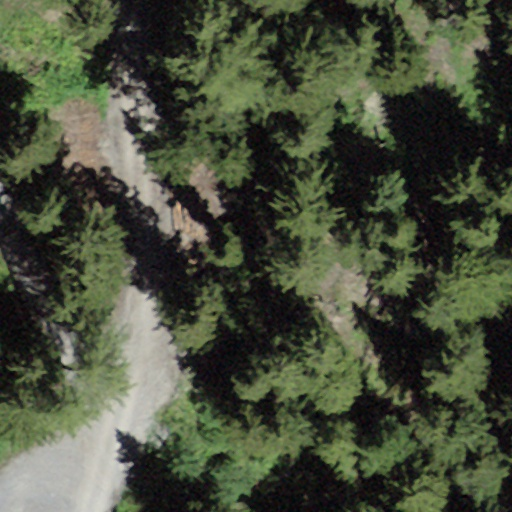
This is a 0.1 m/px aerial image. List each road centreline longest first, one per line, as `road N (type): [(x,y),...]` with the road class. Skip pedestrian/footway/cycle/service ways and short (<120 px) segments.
road 1 (track): [(126,477),(152,200),(134,0)]
road 2 (track): [(126,477),(0,190)]
road 3 (track): [(9,511),(10,500),(64,481),(126,477)]
